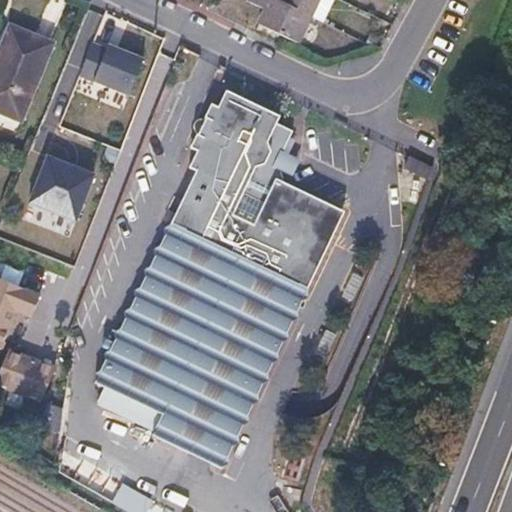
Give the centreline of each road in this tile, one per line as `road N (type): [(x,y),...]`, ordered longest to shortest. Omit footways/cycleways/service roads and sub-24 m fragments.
road 1 (residential): [(130,0),(373,113),(438,0)]
road 2 (motorway): [(511,391),(468,511)]
